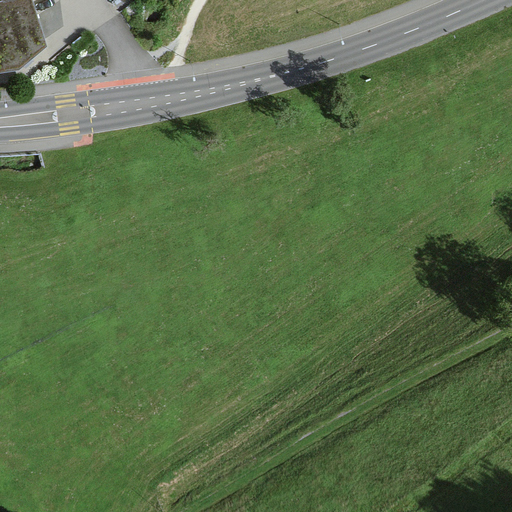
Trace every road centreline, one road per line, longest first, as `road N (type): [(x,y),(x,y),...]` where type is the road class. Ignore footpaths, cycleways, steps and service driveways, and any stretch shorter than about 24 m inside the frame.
road 1 (secondary): [(482,0),(344,55),(252,81),(145,106),(0,123)]
road 2 (track): [(511,319),(182,511)]
